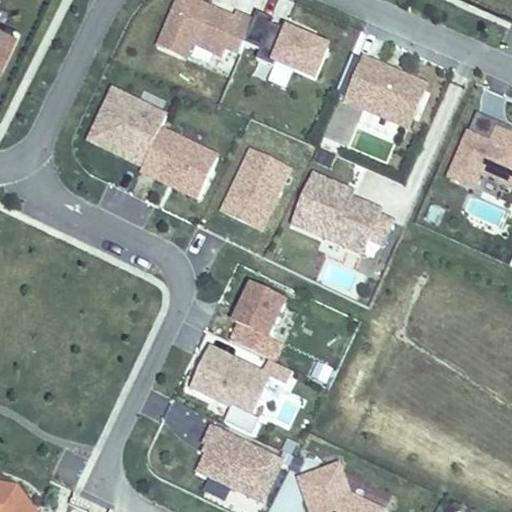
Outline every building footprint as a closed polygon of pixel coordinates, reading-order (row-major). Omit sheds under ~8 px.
[(244,46),(253,25),(236,17),(234,22),(213,13),(211,20),(202,16),(205,9),(183,0),(178,0),(158,48),(184,59),(191,45),(220,57),(223,49),(239,56),(244,46)] [(211,20),(213,13),(205,9),(202,16),(211,20)] [(306,42),(271,27),(273,22),(257,16),(253,25),(244,46),(258,52),(254,61),(272,69),(274,64),(313,81),(326,51),(316,46),(306,42)] [(0,73),(19,31),(0,22),(0,73)] [(316,46),(318,41),(308,37),(306,42),(316,46)] [(407,129),(425,88),(363,61),(345,103),(407,129)] [(161,133),(167,120),(112,93),(89,143),(106,151),(109,147),(130,157),(128,162),(143,169),(161,133)] [(489,147),(496,132),(508,137),(510,131),(475,116),(466,137),(489,147)] [(511,186),(511,139),(508,137),(496,132),(489,147),(466,137),(448,177),(472,188),(479,172),(511,186)] [(197,201),(217,160),(161,133),(143,169),(141,174),(197,201)] [(130,157),(109,147),(106,151),(128,162),(130,157)] [(259,231),(287,173),(250,155),(222,213),(259,231)] [(377,216),(379,213),(350,201),(341,197),(344,191),(313,178),(295,221),(323,233),(321,238),(345,248),(350,234),(366,241),(381,248),(392,223),(377,216)] [(350,201),(352,195),(344,191),(341,197),(350,201)] [(323,233),(295,221),(293,226),(321,238),(323,233)] [(360,255),(366,241),(350,234),(345,248),(360,255)] [(267,340),(284,306),(251,290),(235,325),(267,340)] [(249,418),(268,379),(211,352),(192,390),(249,418)] [(312,379),(327,384),(332,368),(317,363),(312,379)] [(322,401),(327,390),(317,386),(312,396),(322,401)] [(180,405),(172,433),(198,441),(206,413),(180,405)] [(262,504),(281,464),(210,430),(202,446),(210,450),(199,473),(262,504)] [(378,511),(348,497),(338,469),(300,482),(310,511),(378,511)] [(26,511),(28,511),(13,490),(0,487),(0,511),(26,511)]
